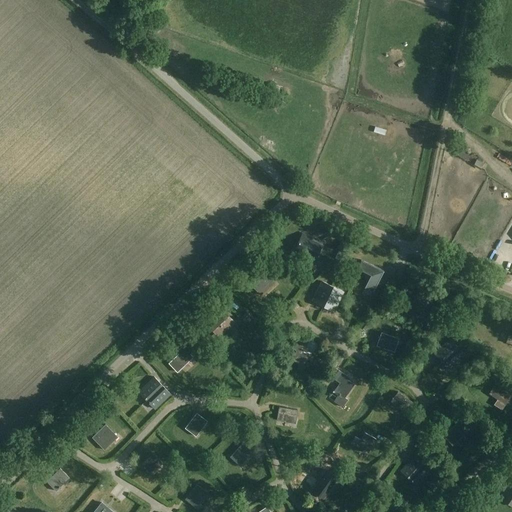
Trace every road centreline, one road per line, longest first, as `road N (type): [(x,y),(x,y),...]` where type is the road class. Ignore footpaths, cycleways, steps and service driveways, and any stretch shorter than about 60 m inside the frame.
road 1 (unclassified): [(294,191),(0,478)]
road 2 (unclassified): [(294,191),(136,49),(142,0)]
road 3 (track): [(418,247),(470,0)]
road 4 (unclassified): [(511,288),(294,191)]
